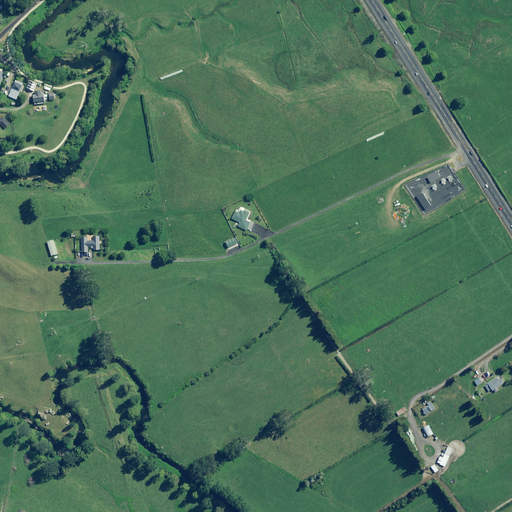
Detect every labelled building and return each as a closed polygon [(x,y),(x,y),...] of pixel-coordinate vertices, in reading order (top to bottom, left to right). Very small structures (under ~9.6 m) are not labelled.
[(21,93),(24,86),(22,85),(23,83),(16,80),(8,96),(16,100),(20,92),(21,93)] [(42,94),(41,91),(35,92),(36,95),(33,95),(34,105),(46,103),(44,94),(42,94)] [(0,118),(0,128),(6,131),(10,123),(5,118),(0,118)] [(441,176),(437,171),(427,178),(431,183),(441,176)] [(235,211),(234,213),(232,219),(240,223),(238,227),(246,231),(248,228),(251,229),(254,223),(247,219),(250,212),(245,210),(245,212),(241,210),(240,213),(235,211)] [(100,236),(93,236),(93,241),(88,241),(88,238),(82,238),(82,252),(88,252),(88,247),(90,247),(90,248),(93,248),(93,250),(100,250),(100,236)] [(237,243),(235,238),(226,242),(228,248),(237,243)] [(57,254),(53,240),(47,242),(52,256),(57,254)] [(482,383),(479,378),(474,381),(477,386),(482,383)] [(496,378),(484,386),(488,392),(491,390),(492,391),(494,390),(495,392),(498,390),(497,388),(504,383),(500,379),(497,381),(496,378)] [(435,409),(430,402),(427,404),(428,405),(426,406),(426,405),(421,408),(425,414),(426,415),(435,409)] [(406,410),(404,407),(397,413),(399,416),(406,410)] [(433,435),(428,426),(423,428),(428,437),(433,435)] [(453,449),(448,447),(443,458),(440,457),(437,463),(445,467),(453,449)]
